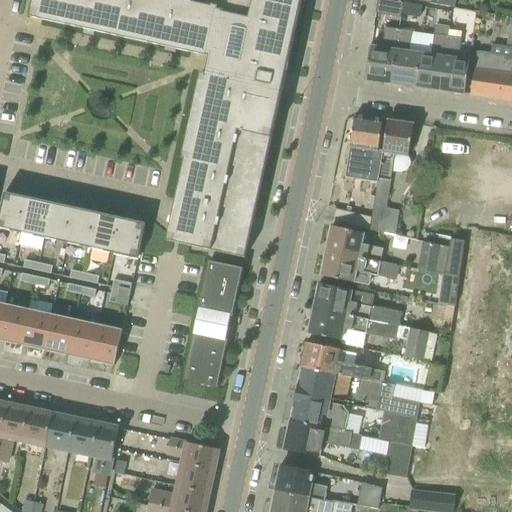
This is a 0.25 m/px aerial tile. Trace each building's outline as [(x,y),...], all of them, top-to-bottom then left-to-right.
[(246,259),(246,256),(252,232),(282,92),(280,92),(284,74),(286,75),(302,0),(34,0),(31,18),(210,58),(206,75),(201,74),(183,159),(186,160),(173,215),(168,242),(246,259)] [(410,0),(432,4),(456,8),(457,0),(410,0)] [(401,16),(403,5),(393,3),(392,9),(396,15),(401,16)] [(423,7),(404,3),(403,15),(421,18),(423,7)] [(511,19),(508,48),(493,46),(492,55),(477,53),(476,60),(475,68),(474,76),(471,96),(511,101),(511,19)] [(435,27),(434,35),(431,55),(421,54),(416,88),(442,92),(450,28),(435,27)] [(383,49),(371,47),(367,81),(393,85),(400,31),(386,28),(383,49)] [(442,92),(466,95),(471,61),(458,59),(461,39),(462,33),(450,31),(450,28),(442,92)] [(416,88),(421,54),(410,52),(413,32),(400,31),(393,85),(416,88)] [(355,117),(350,148),(360,150),(359,158),(353,157),(349,182),(366,184),(365,193),(377,195),(380,174),(368,173),(371,152),(379,153),(384,121),(355,117)] [(388,121),(380,174),(377,195),(372,218),(373,218),(371,230),(397,236),(400,212),(388,209),(396,156),(410,158),(415,125),(388,121)] [(6,194),(0,218),(0,229),(21,234),(29,199),(6,194)] [(45,239),(53,204),(29,199),(21,234),(45,239)] [(68,244),(76,209),(53,204),(45,239),(68,244)] [(68,244),(92,250),(100,214),(76,209),(68,244)] [(334,222),(371,230),(373,218),(372,218),(337,210),(334,222)] [(100,214),(92,250),(115,255),(123,219),(100,214)] [(115,255),(139,260),(147,225),(123,219),(115,255)] [(332,227),(332,228),(327,252),(381,263),(384,249),(362,244),(364,234),(332,227)] [(465,242),(451,239),(450,248),(444,276),(460,279),(465,242)] [(419,271),(435,274),(441,247),(424,243),(419,271)] [(450,248),(441,247),(435,274),(444,276),(450,248)] [(372,275),(378,277),(398,281),(401,267),(381,263),(327,252),(322,277),(354,284),(354,282),(369,286),(372,275)] [(24,269),(38,272),(40,264),(26,261),(24,269)] [(233,318),(235,309),(243,269),(210,262),(185,382),(218,389),(228,340),(227,340),(231,317),(233,318)] [(40,264),(38,272),(52,275),(53,267),(40,264)] [(72,271),(70,279),(84,282),(86,274),(72,271)] [(35,285),(37,278),(23,274),(21,282),(35,285)] [(84,282),(98,285),(100,277),(86,274),(84,282)] [(51,281),(37,278),(35,285),(49,288),(51,281)] [(112,291),(119,293),(120,288),(132,290),(133,284),(124,282),(115,280),(113,288),(112,291)] [(81,295),(83,288),(69,285),(68,292),(81,295)] [(396,311),(373,307),(376,296),(352,291),(320,285),(315,309),(400,326),(403,313),(396,311)] [(97,291),(83,288),(81,295),(95,298),(97,291)] [(116,304),(128,307),(132,290),(120,288),(119,293),(116,304)] [(116,304),(119,293),(112,291),(112,294),(110,303),(116,304)] [(6,305),(0,333),(0,341),(22,346),(30,310),(6,305)] [(396,341),(397,339),(400,326),(315,309),(309,334),(342,341),(344,330),(396,341)] [(22,346),(45,351),(53,315),(30,310),(22,346)] [(53,315),(45,351),(68,356),(76,320),(53,315)] [(76,320),(68,356),(91,361),(99,325),(76,320)] [(99,325),(91,361),(115,367),(123,331),(99,325)] [(405,359),(424,363),(431,333),(411,329),(405,359)] [(335,374),(352,377),(369,381),(374,382),(382,384),(383,384),(383,383),(386,372),(371,369),(372,368),(356,365),(359,354),(307,343),(302,367),(335,374)] [(296,395),(329,402),(329,399),(347,403),(352,377),(335,374),(302,367),(296,395)] [(371,395),(379,397),(382,384),(374,382),(371,395)] [(410,418),(418,419),(421,404),(393,398),(395,386),(383,383),(383,384),(382,384),(379,397),(377,409),(377,410),(386,412),(410,417),(410,418)] [(433,406),(435,394),(423,392),(421,404),(433,406)] [(350,413),(343,405),(329,403),(329,402),(296,395),(291,421),(324,428),(346,432),(350,413)] [(377,409),(379,397),(371,395),(368,408),(377,409)] [(15,442),(23,443),(30,410),(8,405),(0,441),(0,460),(10,463),(15,442)] [(23,443),(33,445),(46,448),(53,415),(30,410),(23,443)] [(410,417),(386,412),(380,440),(390,442),(413,447),(418,419),(410,418),(410,417)] [(67,464),(70,453),(76,420),(53,415),(46,448),(59,451),(57,463),(67,464)] [(70,453),(92,458),(98,425),(76,420),(70,453)] [(291,421),(285,450),(285,451),(318,458),(323,435),(327,436),(329,444),(360,451),(363,436),(346,433),(346,432),(324,428),(291,421)] [(97,459),(95,473),(109,476),(115,449),(119,429),(98,425),(92,458),(97,459)] [(129,431),(126,451),(137,452),(139,432),(129,431)] [(219,450),(171,440),(169,453),(168,456),(168,461),(183,464),(214,471),(219,450)] [(390,442),(385,475),(407,479),(413,447),(390,442)] [(116,473),(125,475),(128,463),(118,461),(116,473)] [(214,471),(183,464),(178,485),(210,492),(214,471)] [(282,466),(281,467),(276,492),(326,498),(328,488),(311,484),(313,472),(282,466)] [(116,473),(114,482),(123,484),(125,475),(116,473)] [(204,511),(210,492),(178,485),(176,495),(153,490),(149,505),(178,511),(204,511)] [(412,491),(410,509),(434,511),(454,511),(456,496),(412,491)] [(276,492),(271,511),(304,511),(306,507),(312,508),(313,511),(368,511),(369,509),(335,503),(325,501),(326,498),(276,492)] [(32,511),(35,503),(26,501),(25,501),(23,511),(32,511)] [(42,511),(44,505),(35,503),(32,511),(42,511)]
